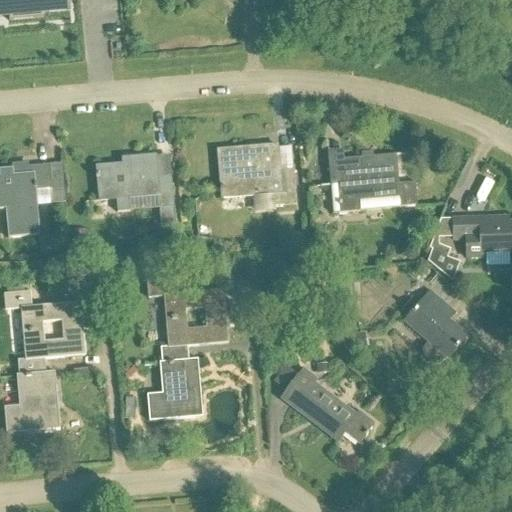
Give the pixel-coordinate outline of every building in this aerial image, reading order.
[(0,0),(0,19),(10,19),(10,22),(8,22),(8,24),(44,21),(44,19),(42,19),(41,16),(65,14),(64,0),(0,0)] [(279,173),(277,151),(277,148),(217,153),(220,188),(219,189),(219,193),(221,193),(221,201),(274,196),(275,208),(297,207),(294,172),(279,173)] [(95,176),(95,181),(97,180),(99,203),(116,202),(117,215),(130,213),(129,201),(159,198),(161,226),(176,225),(172,178),(158,180),(156,158),(122,161),(122,167),(96,169),(97,176),(95,176)] [(329,174),(331,189),(336,188),(339,216),(417,209),(415,185),(398,187),(395,158),(343,163),(344,173),(329,174)] [(0,212),(6,212),(8,241),(40,238),(36,194),(53,193),(54,206),(65,205),(62,167),(0,172),(0,212)] [(455,221),(455,222),(455,243),(468,243),(468,261),(483,261),(483,256),(511,255),(511,225),(497,225),(497,220),(455,221)] [(306,249),(305,240),(293,241),(294,250),(306,249)] [(307,252),(308,269),(308,275),(328,273),(326,251),(307,252)] [(61,262),(60,255),(47,256),(48,263),(61,262)] [(174,297),(173,283),(147,286),(148,301),(164,299),(168,350),(169,353),(188,351),(228,347),(223,293),(174,297)] [(424,352),(424,357),(435,367),(441,366),(446,360),(448,362),(468,339),(450,324),(456,316),(429,292),(423,297),(426,300),(405,325),(429,346),(424,352)] [(32,310),(31,296),(4,298),(5,314),(21,313),(26,363),(26,364),(45,363),(85,359),(81,306),(32,310)] [(351,337),(353,352),(365,350),(362,336),(351,337)] [(169,353),(168,350),(161,350),(163,365),(161,365),(164,397),(148,398),(150,424),(203,419),(198,364),(189,365),(188,351),(169,353)] [(206,360),(199,364),(201,369),(209,366),(206,360)] [(26,364),(26,363),(18,364),(19,378),(16,378),(19,410),(5,411),(7,437),(59,433),(55,376),(46,377),(45,363),(26,364)] [(327,366),(316,367),(316,376),(328,375),(327,366)] [(129,373),(126,376),(129,380),(137,374),(133,370),(129,373)] [(304,373),(282,401),(339,445),(345,436),(359,447),(374,427),(359,416),(356,420),(313,386),(316,383),(304,373)] [(134,402),(125,401),(125,421),(134,421),(134,402)]
